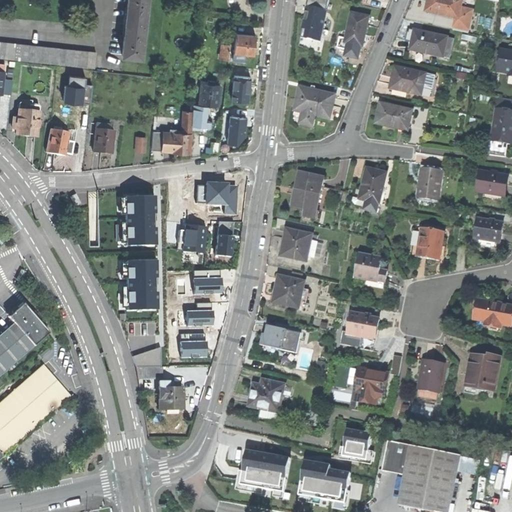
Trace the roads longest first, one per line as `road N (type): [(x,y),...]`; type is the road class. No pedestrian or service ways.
road 1 (residential): [(138,477),(189,462),(213,417),(266,156)]
road 2 (unclassified): [(0,187),(89,343),(123,480)]
road 3 (unclassified): [(138,477),(95,316),(25,190)]
road 4 (residential): [(25,190),(266,156)]
road 5 (residential): [(343,148),(401,0)]
road 6 (residential): [(266,156),(283,0)]
road 7 (residential): [(511,272),(427,290),(418,329)]
road 8 (unclassified): [(0,505),(123,480)]
